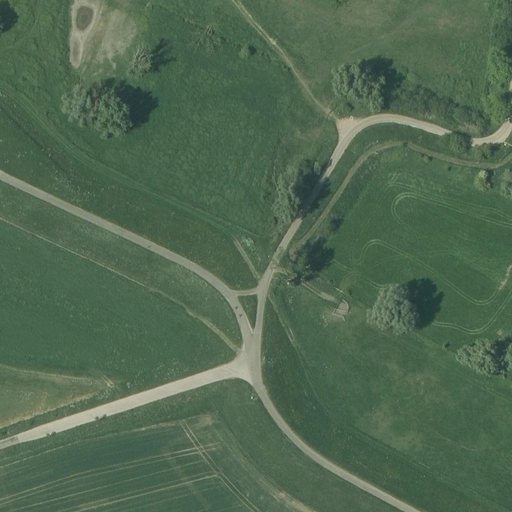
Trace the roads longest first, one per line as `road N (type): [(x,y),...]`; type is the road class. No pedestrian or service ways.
road 1 (unclassified): [(245,365),(266,276),(349,137),(383,119),(488,142),(505,131),(511,109)]
road 2 (unclassified): [(245,365),(246,334),(218,285),(0,175)]
road 3 (track): [(280,250),(300,246),(367,149),(393,142),(476,164),(511,149)]
road 4 (unclassified): [(0,445),(245,365)]
road 5 (unclassified): [(412,511),(296,442),(245,365)]
